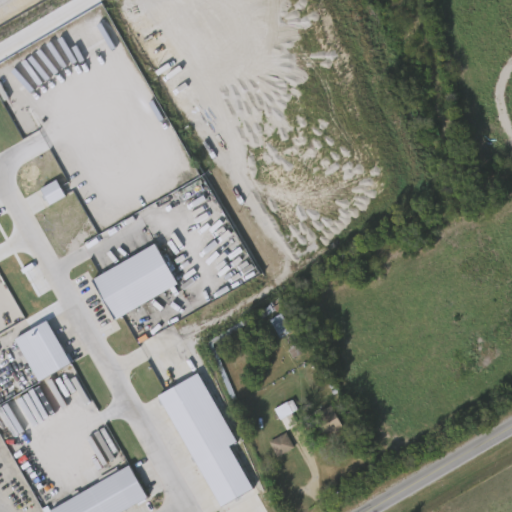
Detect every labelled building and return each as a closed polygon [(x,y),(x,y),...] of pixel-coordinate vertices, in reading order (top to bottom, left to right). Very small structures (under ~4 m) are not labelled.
[(49,206),(65,197),(56,181),(40,189),(49,206)] [(94,279),(154,245),(177,284),(117,319),(94,279)] [(288,326),(277,332),(268,318),(279,312),(288,326)] [(46,322),(70,363),(39,381),(15,340),(46,322)] [(159,396),(197,375),(235,442),(228,446),(252,489),(221,506),(159,396)] [(298,413),(293,400),(274,409),(280,421),(298,413)] [(337,427),(321,429),(318,409),(334,407),(337,427)] [(268,440),(285,432),(292,448),(275,455),(268,440)] [(52,511),(129,467),(147,497),(121,511),(52,511)]
